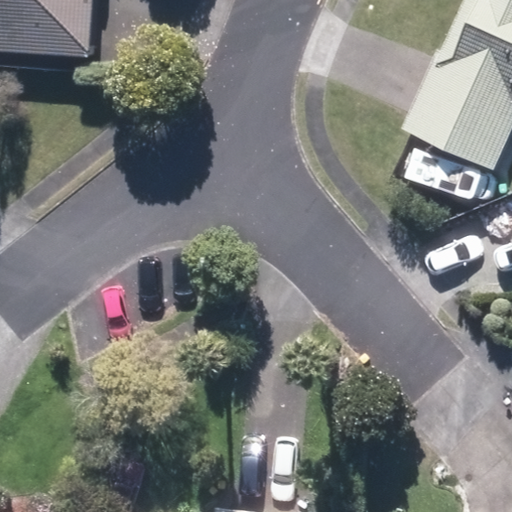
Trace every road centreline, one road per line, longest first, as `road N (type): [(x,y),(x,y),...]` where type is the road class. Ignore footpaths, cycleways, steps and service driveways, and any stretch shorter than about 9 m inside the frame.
road 1 (residential): [(423,372),(221,138)]
road 2 (residential): [(14,305),(221,138)]
road 3 (residential): [(221,138),(282,0)]
